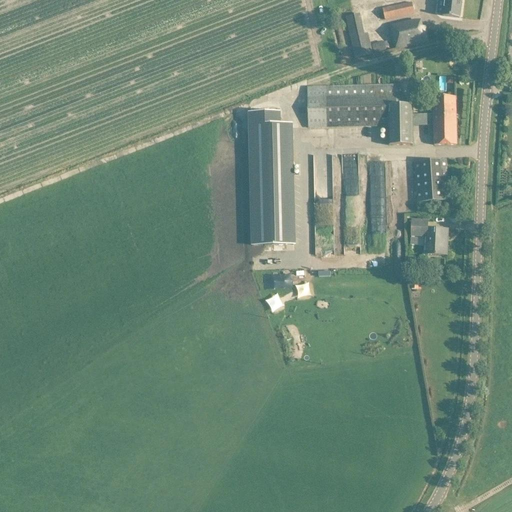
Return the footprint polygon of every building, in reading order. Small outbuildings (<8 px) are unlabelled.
[(460,19),(462,0),(439,0),(439,2),(444,2),(443,16),(460,19)] [(412,3),(383,9),(385,20),(414,14),(412,3)] [(360,14),(346,17),(355,58),(372,54),(368,34),(364,35),(360,14)] [(391,27),(396,49),(429,41),(426,27),(418,29),(416,21),(391,27)] [(413,145),(412,105),(399,105),(398,86),(307,88),(308,128),(389,126),(390,146),(413,145)] [(456,98),(433,98),(434,146),(457,146),(456,98)] [(280,112),(250,113),(254,246),(294,245),(291,124),(281,125),(280,112)] [(449,201),(447,164),(446,161),(415,163),(418,203),(449,201)] [(447,240),(448,234),(448,230),(428,229),(428,222),(412,221),(412,236),(427,237),(426,255),(444,256),(445,240),(447,240)] [(369,256),(370,234),(364,234),(364,223),(355,223),(354,256),(369,256)] [(378,258),(379,269),(404,267),(402,240),(385,242),(386,258),(378,258)]
